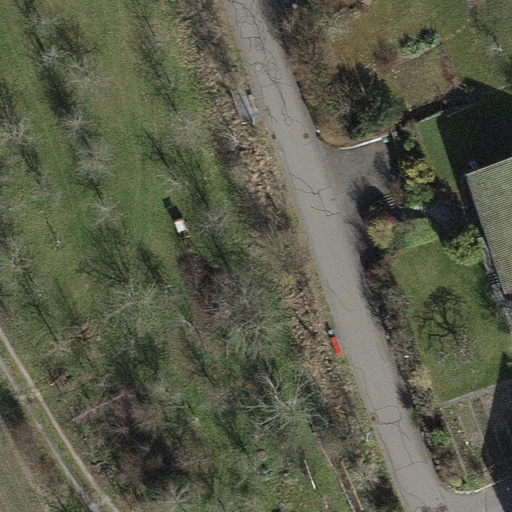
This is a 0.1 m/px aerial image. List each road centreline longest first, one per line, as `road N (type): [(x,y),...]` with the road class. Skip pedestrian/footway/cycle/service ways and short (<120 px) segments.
road 1 (residential): [(237,0),(431,511)]
road 2 (track): [(100,511),(83,498),(0,349)]
